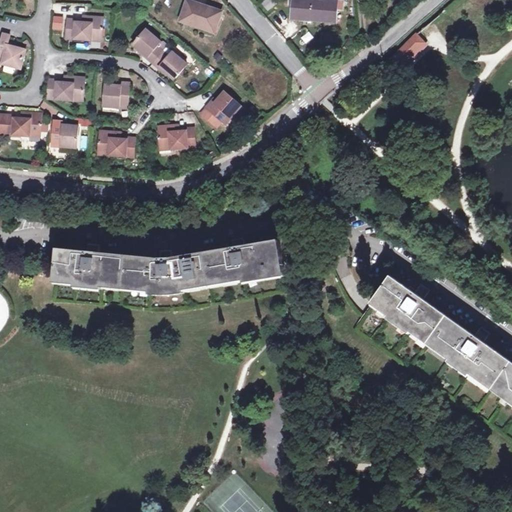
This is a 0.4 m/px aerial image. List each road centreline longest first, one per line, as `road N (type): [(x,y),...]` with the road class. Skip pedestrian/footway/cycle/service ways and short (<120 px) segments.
road 1 (unclassified): [(511,336),(292,179),(193,222),(117,233),(0,228)]
road 2 (unclassified): [(321,98),(250,153),(187,183),(124,191),(0,181)]
road 3 (track): [(511,44),(477,87),(455,154),(479,237),(511,268)]
road 4 (unclassified): [(435,0),(321,98)]
road 5 (residential): [(44,55),(133,65),(166,98)]
road 6 (residential): [(321,98),(238,0)]
